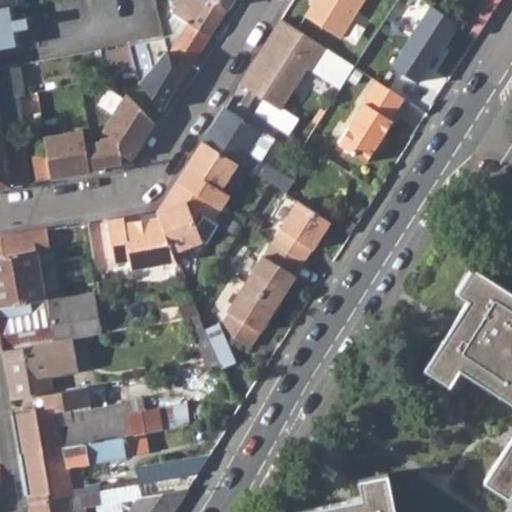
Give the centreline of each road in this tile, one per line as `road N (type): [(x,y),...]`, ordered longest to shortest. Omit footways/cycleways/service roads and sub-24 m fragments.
road 1 (residential): [(215,511),(511,37)]
road 2 (residential): [(261,0),(147,179),(0,211)]
